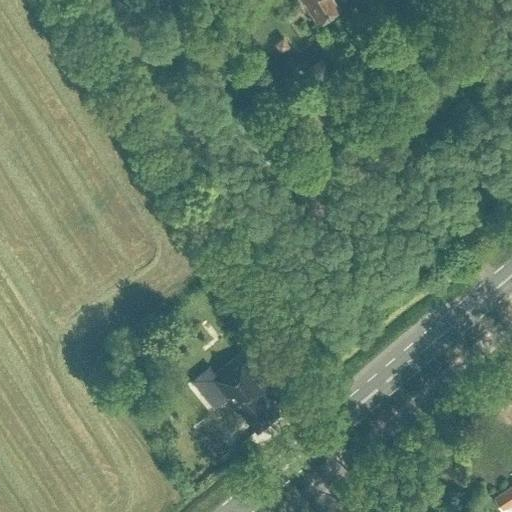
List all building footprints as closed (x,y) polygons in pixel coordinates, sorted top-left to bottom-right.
[(303,0),(318,23),(340,9),(334,0),(303,0)] [(319,86),(335,75),(321,55),(305,66),(319,86)] [(311,91),(281,114),(299,137),(329,114),(311,91)] [(239,298),(237,300),(231,293),(219,302),(237,323),(248,314),(242,307),(244,305),(239,298)] [(279,411),(262,391),(273,382),(244,347),(209,376),(204,370),(191,381),(203,396),(212,407),(225,396),(238,411),(240,409),(257,429),(279,411)] [(511,511),(511,483),(493,495),(504,511),(511,511)]
